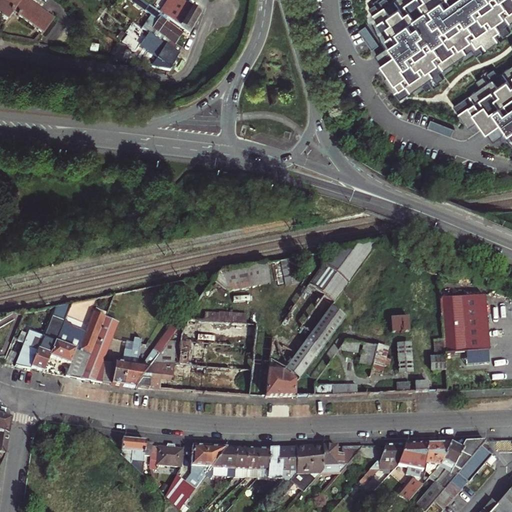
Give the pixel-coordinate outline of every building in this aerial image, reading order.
[(48,28),(58,15),(37,0),(0,0),(0,5),(13,14),(18,7),(48,28)] [(183,27),(176,22),(178,19),(163,8),(151,0),(138,0),(153,10),(143,22),(146,24),(178,47),(182,42),(175,38),(183,27)] [(178,19),(190,28),(204,9),(191,0),(168,0),(163,8),(178,19)] [(191,0),(204,9),(206,7),(195,0),(191,0)] [(375,6),(370,10),(379,23),(374,27),(388,48),(377,55),(391,76),(386,80),(400,101),(422,86),(427,92),(432,88),(428,82),(434,78),(438,84),(444,79),(440,74),(473,51),(477,56),(483,52),(478,46),(484,43),(488,49),(499,41),(495,35),(500,31),(504,38),(510,33),(506,27),(511,23),(511,0),(397,0),(391,4),(388,0),(383,0),(381,2),(385,9),(380,12),(375,6)] [(119,28),(135,39),(140,32),(124,21),(119,28)] [(170,60),(179,48),(178,47),(146,24),(141,31),(148,36),(144,41),(170,60)] [(511,67),(499,76),(495,70),(489,74),(493,80),(488,84),(484,78),(478,82),(482,88),(455,108),(469,128),(479,121),(494,141),(506,134),(511,142),(511,67)] [(308,286),(323,297),(334,305),(379,243),(333,252),(308,286)] [(219,276),(213,283),(229,293),(270,285),(267,266),(219,276)] [(317,307),(326,313),(328,314),(331,309),(334,305),(323,297),(317,307)] [(485,297),(440,300),(443,341),(444,353),(444,356),(489,352),(485,297)] [(50,358),(66,316),(71,305),(53,309),(24,368),(30,370),(31,368),(44,373),(50,358)] [(345,319),(331,309),(328,314),(326,313),(296,355),(285,348),(274,363),(285,370),(282,374),(297,385),(345,319)] [(205,311),(205,320),(245,321),(245,312),(205,311)] [(81,379),(106,318),(93,313),(89,325),(66,316),(50,358),(70,366),(66,377),(81,379)] [(118,323),(106,318),(81,379),(112,384),(115,365),(122,366),(124,352),(132,353),(133,344),(112,340),(118,323)] [(408,319),(390,320),(391,334),(409,333),(408,319)] [(171,327),(167,333),(173,337),(177,331),(171,327)] [(138,354),(136,368),(130,367),(128,378),(123,377),(122,386),(135,388),(141,379),(173,337),(167,333),(152,353),(145,348),(139,347),(139,351),(138,354)] [(132,353),(124,352),(122,366),(115,365),(112,384),(122,386),(123,377),(128,378),(130,367),(136,368),(138,354),(135,353),(135,350),(139,351),(139,347),(141,341),(134,339),(133,344),(132,353)] [(444,353),(443,341),(433,341),(434,354),(444,353)] [(378,342),(377,348),(388,350),(389,345),(378,342)] [(358,346),(344,343),(339,351),(357,354),(358,346)] [(386,360),(388,350),(377,348),(363,346),(357,375),(370,378),(371,372),(383,374),(384,368),(389,369),(391,361),(386,360)] [(409,346),(397,347),(399,375),(411,374),(409,346)] [(445,372),(444,358),(430,359),(431,372),(445,372)] [(265,398),(294,398),(294,389),(297,385),(282,374),(285,370),(274,363),(269,359),(265,398)] [(151,381),(141,379),(135,388),(150,390),(151,381)] [(415,393),(428,392),(427,384),(414,384),(415,393)] [(397,394),(409,393),(409,385),(397,385),(397,394)] [(314,398),(357,396),(357,386),(314,387),(314,398)] [(172,391),(171,398),(236,405),(237,394),(200,390),(200,393),(172,391)] [(16,423),(1,418),(0,421),(0,432),(4,434),(2,446),(0,445),(0,451),(1,452),(0,456),(11,457),(14,437),(16,423)] [(151,484),(150,476),(142,468),(144,457),(151,457),(152,447),(152,443),(123,440),(122,456),(151,484)] [(452,481),(480,448),(485,442),(466,443),(462,450),(451,444),(437,468),(430,477),(428,479),(433,483),(412,510),(414,511),(425,511),(433,503),(452,481)] [(157,466),(181,468),(183,450),(175,449),(175,445),(168,444),(167,448),(152,447),(151,457),(149,470),(157,471),(157,466)] [(434,445),(430,445),(426,466),(425,472),(430,477),(437,468),(451,444),(434,445)] [(426,466),(430,445),(427,445),(404,446),(398,466),(409,470),(408,475),(411,476),(410,477),(419,479),(420,472),(422,473),(424,465),(426,466)] [(195,479),(204,467),(206,447),(191,446),(191,474),(185,482),(171,503),(179,511),(200,483),(195,479)] [(379,469),(395,470),(396,469),(398,466),(404,446),(385,446),(379,463),(375,463),(360,480),(365,484),(379,469)] [(211,468),(226,448),(206,447),(204,467),(195,479),(200,483),(211,468)] [(324,470),(318,476),(339,476),(364,447),(342,447),(343,455),(337,455),(336,448),(323,448),(324,470)] [(211,477),(234,478),(235,448),(226,448),(211,468),(211,477)] [(245,479),(246,449),(235,448),(234,478),(245,479)] [(300,496),(318,476),(324,470),(323,448),(296,449),(296,475),(287,485),(276,497),(280,501),(291,488),(300,496)] [(495,461),(480,448),(452,481),(461,488),(466,483),(468,484),(485,463),(490,467),(495,461)] [(258,449),(246,449),(245,479),(257,479),(258,449)] [(272,450),(258,449),(257,479),(281,480),(282,464),(278,463),(278,450),(272,450)] [(296,475),(296,449),(278,450),(278,463),(282,464),(281,480),(287,485),(296,475)] [(374,486),(376,489),(376,488),(387,478),(384,475),(374,486)] [(151,484),(157,490),(161,485),(150,476),(151,484)] [(165,497),(171,503),(185,482),(176,477),(165,497)] [(421,487),(428,479),(424,478),(423,481),(419,486),(421,487)] [(399,511),(421,487),(419,486),(411,480),(397,497),(403,502),(394,511),(399,511)] [(442,511),(461,488),(452,481),(433,503),(442,511)] [(511,511),(511,487),(496,506),(490,501),(480,511),(511,511)]
